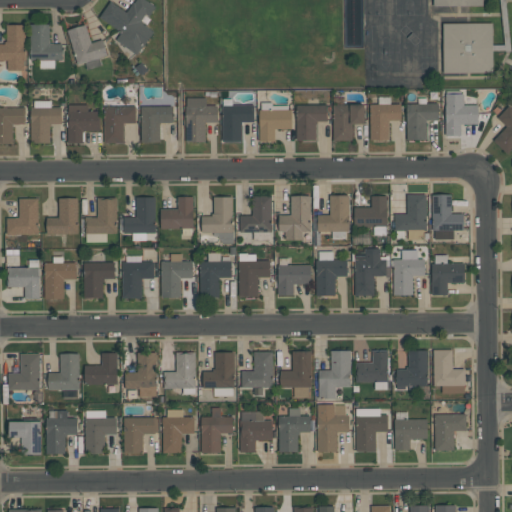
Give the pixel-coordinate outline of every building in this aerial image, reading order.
[(125,12),(133,1),(134,2),(135,0),(146,0),(155,6),(148,16),(145,13),(140,20),(143,23),(142,24),(153,32),(142,46),(141,46),(136,54),(116,40),(121,32),(99,17),(110,1),(125,12)] [(443,23),(492,22),(492,72),(443,72),(443,23)] [(23,70),(6,70),(6,60),(0,60),(0,43),(4,43),(4,41),(6,41),(6,24),(23,24),(24,46),(25,46),(25,60),(23,60),(23,70)] [(39,68),(39,60),(30,60),(29,24),(49,24),(49,39),(49,43),(53,43),(61,43),(62,60),(55,60),(55,68),(39,68)] [(101,64),(86,69),(84,62),(78,64),(67,30),(84,24),(90,43),(102,39),(107,55),(99,58),(101,64)] [(445,135),(445,94),(446,94),(446,90),(460,90),(460,94),(463,94),(463,104),(477,104),(477,124),(460,124),(460,135),(445,135)] [(390,96),(390,103),(400,103),(400,120),(389,120),(389,139),(369,139),(369,104),(378,104),(378,96),(390,96)] [(185,141),(185,106),(186,106),(186,97),(206,97),(206,105),(216,105),(217,121),(204,121),(204,141),(185,141)] [(222,141),(221,105),(222,105),(222,98),(231,98),(231,105),(253,105),(253,121),(241,121),(241,141),(222,141)] [(405,103),(418,103),(418,98),(426,98),(426,103),(438,103),(438,120),(425,120),(426,139),(406,139),(405,103)] [(30,142),(30,107),(33,107),(33,100),(51,100),(51,106),(61,106),(61,124),(51,124),(51,126),(49,126),(49,142),(30,142)] [(291,128),(273,128),(273,140),(259,140),(259,109),(260,109),(260,102),(272,102),(272,105),(288,105),(288,109),(291,109),(291,128)] [(332,140),(332,104),(364,103),(364,123),(352,123),(352,140),(332,140)] [(99,130),(82,130),(82,142),(67,142),(67,111),(68,111),(68,104),(87,104),(88,111),(99,110),(99,130)] [(296,140),(295,104),(326,104),(327,121),(316,121),(316,123),(315,123),(315,140),(296,140)] [(140,106),(172,105),(172,122),(159,122),(160,141),(140,141),(140,106)] [(511,147),(507,153),(493,140),(506,126),(496,118),(508,105),(511,108),(511,147)] [(135,123),(123,123),(123,142),(103,142),(103,106),(134,106),(135,123)] [(0,107),(24,107),(25,124),(12,124),(12,143),(0,143),(0,107)] [(345,238),(331,238),(331,231),(316,231),(316,214),(329,214),(328,195),(348,194),(348,230),(345,230),(345,238)] [(425,194),(426,230),(423,230),(424,239),(407,239),(407,230),(394,230),(394,214),(406,214),(406,194),(425,194)] [(450,194),(451,213),(462,213),(462,230),(453,230),(453,239),(434,239),(434,230),(432,230),(431,194),(450,194)] [(386,195),(386,226),(385,226),(385,235),(373,235),(373,226),(354,226),(354,207),(370,206),(370,195),(386,195)] [(154,196),(154,232),(145,232),(145,240),(132,240),(132,232),(129,232),(129,234),(123,234),(123,216),(135,216),(135,196),(154,196)] [(160,228),(160,209),(177,209),(177,196),(192,196),(192,228),(191,228),(191,234),(182,234),(182,228),(160,228)] [(232,196),(232,232),(233,232),(233,243),(222,243),(217,236),(213,236),(213,232),(201,232),(201,216),(211,216),(211,213),(213,213),(212,196),(232,196)] [(268,240),(252,240),(252,232),(239,232),(239,215),(252,215),(251,196),(270,196),(271,231),(268,231),(268,240)] [(309,196),(309,231),(301,231),(301,240),(284,240),(284,232),(277,232),(277,215),(290,214),(290,196),(309,196)] [(77,233),(46,234),(46,217),(58,217),(58,197),(77,197),(77,233)] [(116,197),(116,233),(106,233),(106,242),(86,242),(86,233),(84,233),(84,217),(97,216),(96,197),(116,197)] [(38,234),(6,234),(6,218),(18,217),(18,198),(37,198),(38,234)] [(385,275),(373,275),(373,295),(354,295),(354,259),(354,252),(364,252),(364,248),(379,247),(379,259),(385,259),(385,275)] [(392,259),(401,259),(401,250),(417,250),(417,259),(423,259),(423,275),(412,275),(412,294),(392,295),(392,259)] [(316,295),(315,260),(318,260),(318,251),(332,251),(332,259),(346,259),(346,276),(336,276),(336,278),(334,278),(334,295),(316,295)] [(199,297),(198,261),(207,260),(207,252),(219,252),(219,261),(230,261),(230,277),(218,277),(218,297),(199,297)] [(181,253),(181,261),(191,260),(192,277),(179,278),(180,297),(161,297),(160,261),(170,261),(170,253),(181,253)] [(257,296),(238,296),(237,260),(238,260),(238,253),(247,253),(247,254),(255,254),(255,260),(269,260),(269,277),(257,277),(257,296)] [(431,295),(431,281),(431,263),(434,263),(434,255),(447,255),(447,262),(463,262),(464,282),(446,283),(447,295),(431,295)] [(44,298),(44,262),(52,262),(52,256),(62,256),(62,262),(75,262),(75,279),(63,279),(63,298),(44,298)] [(310,284),(293,284),(293,295),(277,296),(277,282),(278,282),(277,265),(278,265),(278,258),(288,258),(288,264),(310,264),(310,284)] [(7,286),(7,267),(28,267),(28,260),(38,260),(38,266),(39,266),(39,298),(24,298),(24,286),(7,286)] [(83,297),(83,262),(114,261),(114,278),(104,278),(104,281),(102,281),(102,297),(83,297)] [(122,298),(122,262),(153,261),(153,278),(141,278),(141,297),(122,298)] [(464,368),(464,385),(463,385),(464,393),(441,393),(441,385),(433,385),(432,350),(451,349),(452,369),(464,368)] [(349,350),(349,386),(335,386),(335,398),(318,398),(317,369),(330,369),(330,350),(349,350)] [(387,350),(387,381),(386,381),(386,389),(374,389),(374,381),(355,382),(355,362),(372,362),(372,350),(387,350)] [(426,350),(426,385),(405,385),(405,389),(396,389),(396,369),(405,369),(405,366),(407,366),(407,350),(426,350)] [(272,387),(241,387),(241,371),(253,371),(253,351),(272,351),(272,387)] [(293,396),(293,387),(280,387),(280,370),(291,370),(291,351),(311,351),(311,386),(308,386),(308,396),(293,396)] [(116,384),(84,384),(84,365),(101,365),(101,352),(116,352),(116,384)] [(138,396),(138,389),(125,389),(124,372),(137,372),(137,352),(155,352),(156,396),(138,396)] [(194,352),(195,394),(182,394),(182,388),(163,388),(163,371),(176,371),(175,352),(194,352)] [(214,352),(233,352),(233,387),(232,387),(232,396),(213,396),(213,388),(202,388),(202,371),(212,371),(212,369),(215,368),(214,352)] [(39,353),(39,389),(7,390),(7,373),(19,373),(19,353),(39,353)] [(79,389),(47,389),(47,372),(59,372),(59,353),(78,353),(79,389)] [(316,451),(316,404),(334,404),(334,405),(344,405),(345,415),(348,415),(348,431),(336,432),(336,451),(316,451)] [(220,452),(200,452),(200,416),(210,416),(210,407),(219,407),(219,416),(232,416),(232,433),(220,433),(220,452)] [(278,416),(288,415),(288,408),(299,408),(299,415),(310,415),(310,432),(299,432),(299,434),(297,434),(297,451),(278,451),(278,416)] [(387,431),(375,431),(375,451),(355,451),(355,408),(379,408),(379,414),(387,414),(387,431)] [(181,452),(162,452),(162,417),(166,417),(166,409),(182,409),(182,417),(193,416),(193,433),(181,433),(181,452)] [(46,453),(46,417),(48,417),(48,410),(66,410),(67,417),(76,417),(77,434),(66,434),(66,437),(64,437),(65,453),(46,453)] [(105,410),(105,417),(115,417),(115,433),(104,434),(104,453),(84,453),(84,417),(85,417),(85,410),(105,410)] [(239,452),(239,420),(240,420),(240,411),(263,411),(263,420),(271,420),(271,440),(255,440),(255,452),(239,452)] [(434,414),(465,414),(465,430),(453,430),(453,450),(434,450),(434,414)] [(40,454),(20,453),(21,437),(8,437),(8,421),(24,421),(24,417),(37,417),(37,421),(40,421),(40,454)] [(123,453),(123,417),(155,417),(155,418),(157,418),(157,432),(155,432),(155,433),(142,433),(142,453),(123,453)] [(394,450),(394,418),(427,418),(427,439),(410,439),(410,449),(394,450)]
